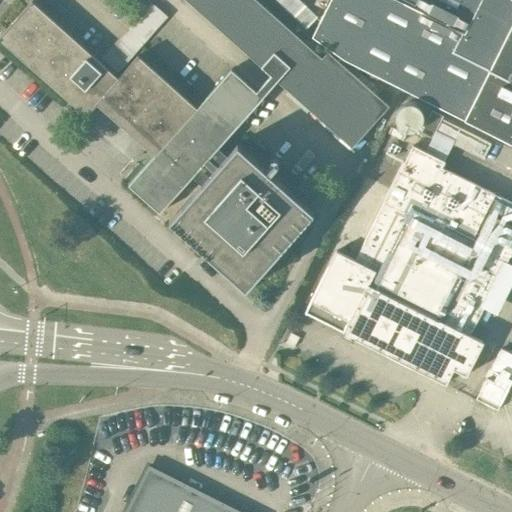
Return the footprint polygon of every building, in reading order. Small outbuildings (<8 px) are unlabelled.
[(258,92),(247,83),(232,69),(197,108),(138,55),(118,78),(32,1),(0,37),(0,39),(86,116),(92,110),(106,123),(112,117),(155,155),(128,184),(160,212),(268,91),(273,85),(349,153),(386,111),(326,57),(320,64),(249,0),(177,0),(268,81),(263,87),(258,92)] [(276,0),(306,29),(318,17),(300,0),(276,0)] [(511,0),(330,0),(312,36),(344,59),(511,143),(511,0)] [(148,1),(129,31),(146,41),(164,11),(148,1)] [(314,212),(237,143),(169,220),(246,289),(314,212)] [(306,313),(343,332),(341,335),(355,342),(356,338),(447,384),(454,369),(467,375),(484,342),(471,335),(511,253),(511,201),(443,167),(446,161),(414,145),(356,260),(337,251),(306,313)] [(305,181),(298,189),(309,199),(316,191),(305,181)] [(488,377),(477,399),(498,410),(511,382),(511,353),(502,348),(491,370),(493,371),(490,378),(488,377)] [(127,511),(240,511),(150,467),(127,511)]
